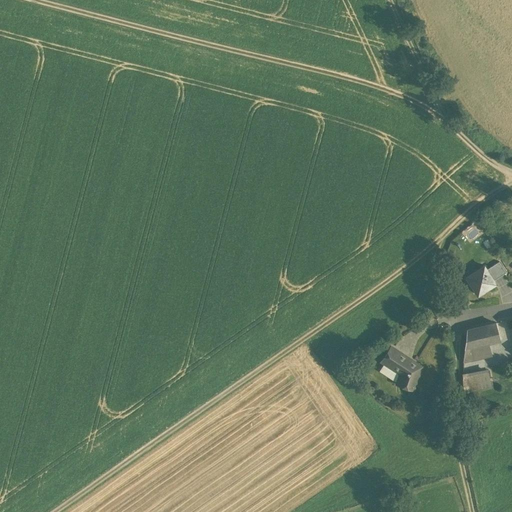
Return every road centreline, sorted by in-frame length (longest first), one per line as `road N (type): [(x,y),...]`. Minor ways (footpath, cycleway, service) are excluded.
road 1 (track): [(436,242),(56,511)]
road 2 (track): [(27,0),(307,70)]
road 3 (track): [(511,177),(438,114),(390,0)]
road 4 (track): [(511,184),(436,242),(446,294)]
road 5 (track): [(438,114),(380,86),(307,70)]
road 6 (residential): [(451,325),(459,458)]
